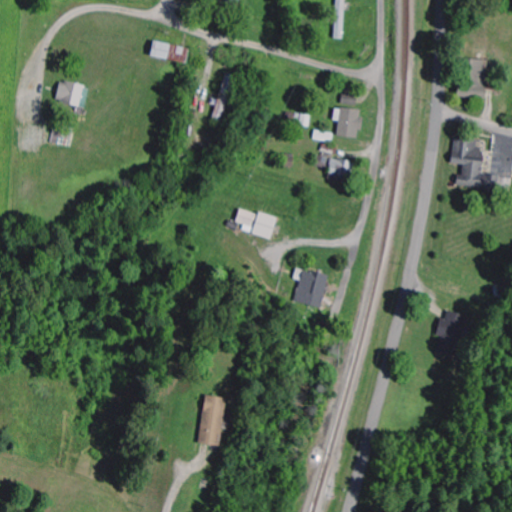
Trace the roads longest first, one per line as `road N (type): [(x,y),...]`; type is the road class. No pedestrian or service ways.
road 1 (residential): [(383,81),(173,22),(86,8),(71,14),(49,46),(39,95)]
road 2 (residential): [(352,511),(404,313),(438,115)]
road 3 (residential): [(340,308),(377,165),(383,81)]
